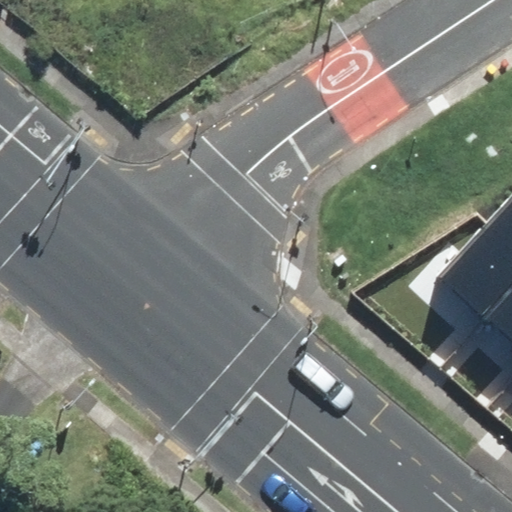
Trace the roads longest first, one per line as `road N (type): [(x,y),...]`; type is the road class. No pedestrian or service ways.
road 1 (residential): [(117,276),(319,112),(490,0)]
road 2 (primary): [(117,276),(392,511)]
road 3 (primary): [(0,174),(117,276)]
